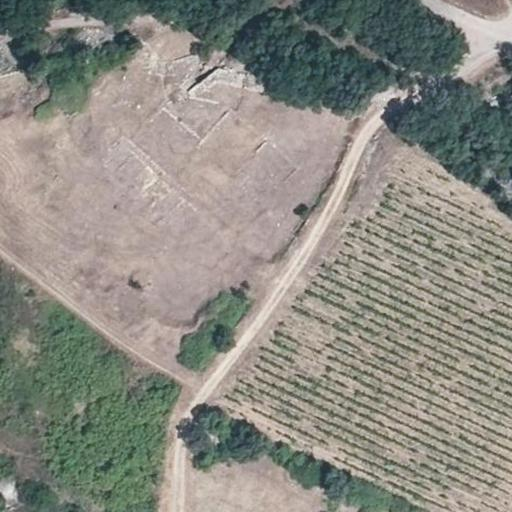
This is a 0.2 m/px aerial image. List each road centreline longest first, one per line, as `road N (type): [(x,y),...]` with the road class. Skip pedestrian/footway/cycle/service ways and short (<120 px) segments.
road 1 (track): [(174,511),(182,430),(278,295),(379,112)]
road 2 (track): [(506,30),(379,112)]
